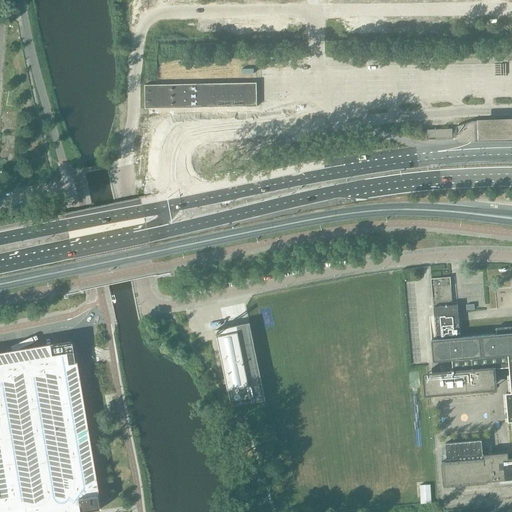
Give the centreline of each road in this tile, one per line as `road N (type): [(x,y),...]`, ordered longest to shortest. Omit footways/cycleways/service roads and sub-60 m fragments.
road 1 (secondary): [(0,284),(360,211),(503,217)]
road 2 (unclassified): [(123,162),(142,291),(155,304),(426,255),(511,254)]
road 3 (primary): [(148,234),(353,188),(511,174)]
road 4 (unclassified): [(511,110),(193,130)]
road 5 (unknown): [(511,74),(294,77)]
road 6 (unclassified): [(0,202),(55,188),(71,196),(91,293),(86,312)]
road 7 (primary): [(420,159),(230,193)]
road 8 (primary): [(151,209),(0,241)]
road 9 (primary): [(0,266),(148,234)]
